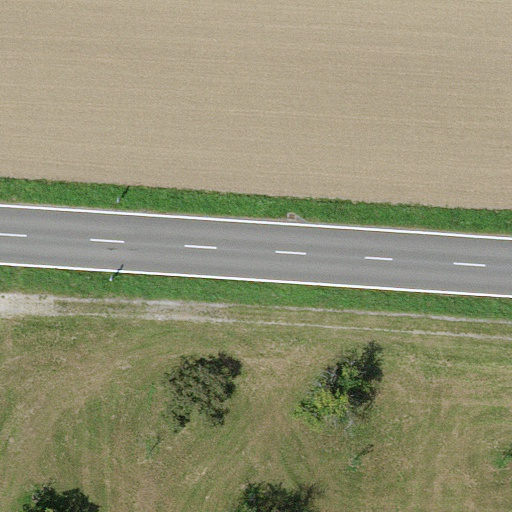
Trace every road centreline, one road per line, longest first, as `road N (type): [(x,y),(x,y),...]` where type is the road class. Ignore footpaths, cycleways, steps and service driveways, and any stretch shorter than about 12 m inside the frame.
road 1 (track): [(511,333),(0,297)]
road 2 (primary): [(511,268),(0,236)]
